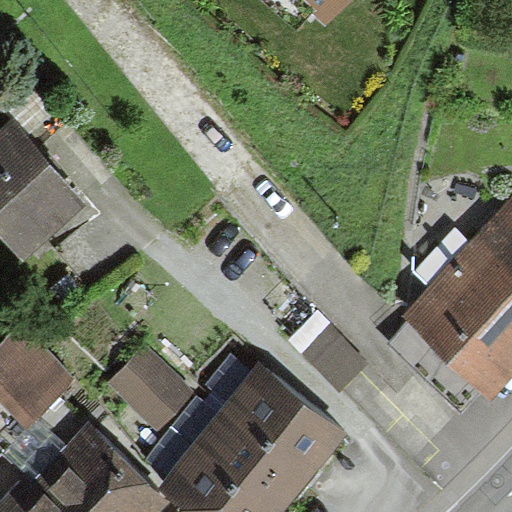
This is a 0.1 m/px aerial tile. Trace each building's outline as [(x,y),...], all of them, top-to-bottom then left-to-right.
[(297,0),(329,27),(351,0),(297,0)] [(12,123),(0,133),(0,235),(24,261),(86,205),(12,123)] [(511,204),(408,313),(416,317),(392,342),(458,406),(482,381),(491,389),(511,367),(511,204)] [(320,309),(290,337),(339,387),(369,359),(320,309)] [(27,325),(0,350),(0,397),(26,425),(76,377),(27,325)] [(148,342),(109,383),(158,429),(196,388),(148,342)] [(258,363),(158,485),(189,511),(284,511),(338,449),(348,437),(258,363)] [(159,511),(170,501),(87,422),(0,511),(159,511)]
